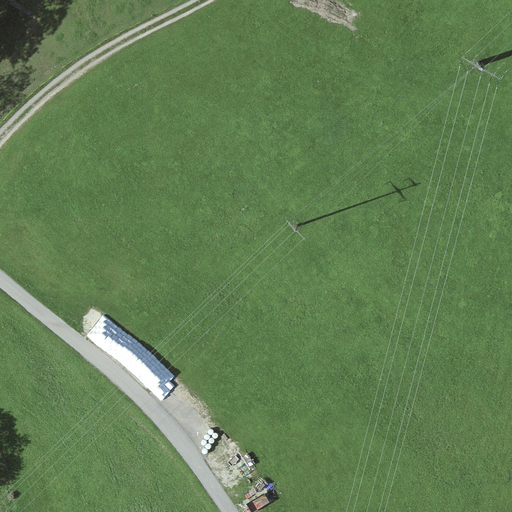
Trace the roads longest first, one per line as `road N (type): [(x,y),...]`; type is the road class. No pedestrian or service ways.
road 1 (unclassified): [(0,280),(137,393),(229,511)]
road 2 (track): [(197,0),(94,62),(0,144)]
